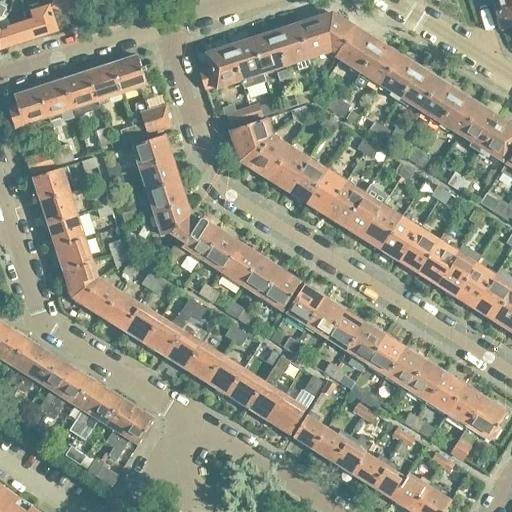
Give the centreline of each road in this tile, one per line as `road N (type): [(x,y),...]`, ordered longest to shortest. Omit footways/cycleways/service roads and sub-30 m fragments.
road 1 (residential): [(511,372),(217,184),(163,23)]
road 2 (residential): [(183,415),(48,325),(6,216)]
road 3 (residential): [(0,75),(163,23)]
road 4 (residential): [(340,511),(208,431)]
road 5 (residential): [(511,79),(384,0)]
